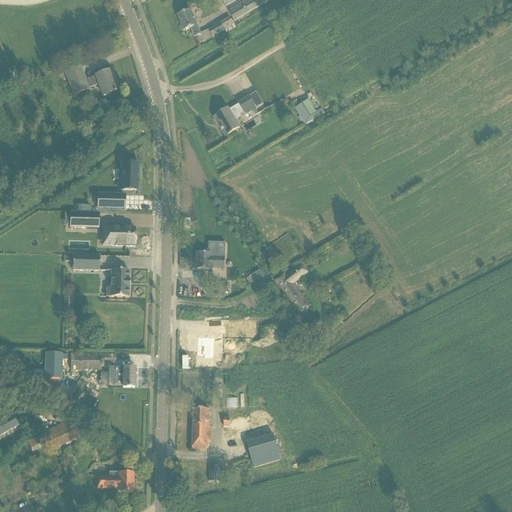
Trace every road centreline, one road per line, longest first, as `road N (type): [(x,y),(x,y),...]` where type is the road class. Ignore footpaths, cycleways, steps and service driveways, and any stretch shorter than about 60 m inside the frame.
road 1 (tertiary): [(161,457),(163,123),(123,0)]
road 2 (track): [(114,439),(0,364)]
